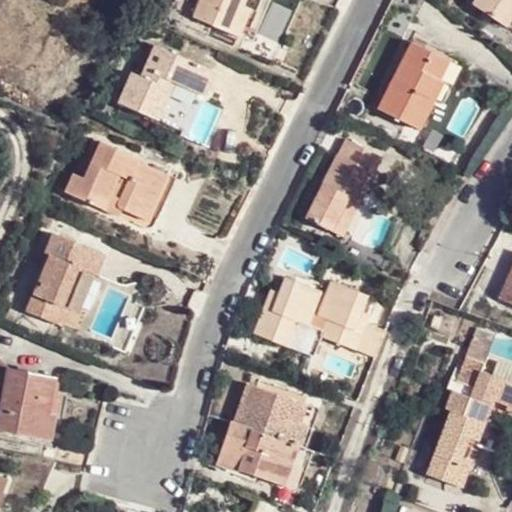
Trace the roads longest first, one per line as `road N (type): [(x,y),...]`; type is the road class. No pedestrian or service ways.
road 1 (residential): [(145,459),(184,408),(277,189),(371,0)]
road 2 (residential): [(442,265),(511,161)]
